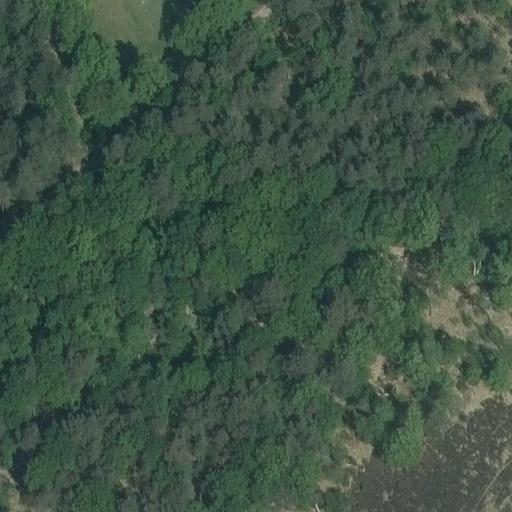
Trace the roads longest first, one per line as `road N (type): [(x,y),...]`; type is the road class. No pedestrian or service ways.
road 1 (track): [(48,203),(161,249),(264,252),(355,217),(511,222)]
road 2 (track): [(0,247),(275,0)]
